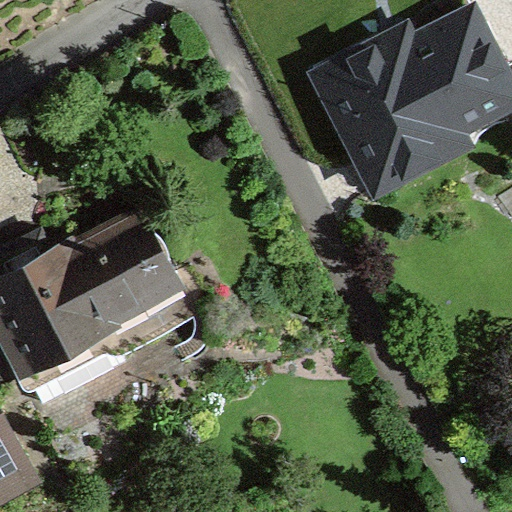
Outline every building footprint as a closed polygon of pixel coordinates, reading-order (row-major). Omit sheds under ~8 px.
[(511,95),(511,73),(476,3),(421,31),(391,46),(384,32),(318,66),(377,182),(468,135),(461,122),(511,95)] [(51,246),(7,268),(0,271),(0,303),(31,364),(114,322),(109,313),(182,275),(147,208),(106,229),(76,244),(71,235),(51,246)] [(0,252),(0,254),(7,268),(51,246),(43,231),(0,252)] [(114,322),(120,333),(126,345),(199,308),(182,275),(109,313),(114,322)] [(114,322),(31,364),(37,376),(120,333),(114,322)] [(120,333),(37,376),(48,397),(131,355),(126,345),(120,333)] [(0,494),(40,473),(0,400),(0,494)]
